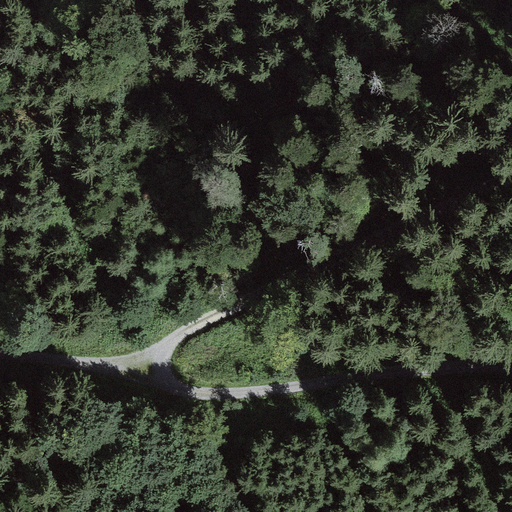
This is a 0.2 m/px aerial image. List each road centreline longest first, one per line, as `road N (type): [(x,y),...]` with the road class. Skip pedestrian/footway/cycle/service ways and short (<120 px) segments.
road 1 (track): [(150,370),(163,348),(511,185)]
road 2 (track): [(511,372),(250,397),(177,389),(150,370)]
road 3 (track): [(150,370),(0,366)]
